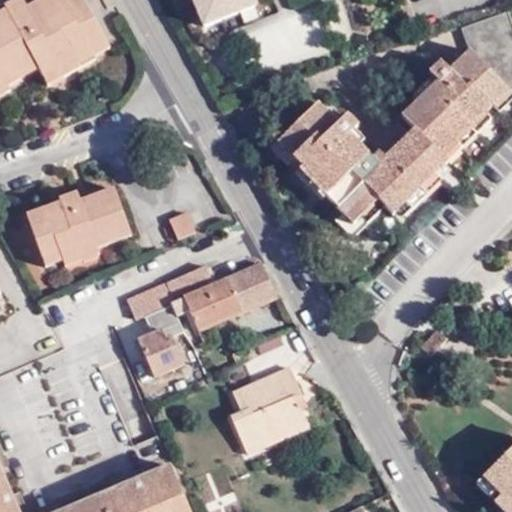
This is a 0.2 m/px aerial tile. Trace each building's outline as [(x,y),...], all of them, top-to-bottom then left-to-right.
[(0,25),(29,10),(24,0),(0,13),(0,12),(0,25)] [(0,87),(7,84),(5,79),(36,61),(42,70),(46,78),(95,53),(94,50),(110,42),(86,0),(67,0),(66,1),(53,8),(48,0),(47,0),(39,5),(29,10),(0,25),(0,87)] [(195,0),(204,23),(224,16),(243,10),(262,2),(261,0),(274,0),(276,4),(286,0),(195,0)] [(243,10),(247,18),(266,11),(262,2),(243,10)] [(224,16),(227,26),(247,18),(243,10),(224,16)] [(302,165),(329,193),(324,197),(340,212),(359,231),(382,208),(389,215),(392,218),(396,213),(433,177),(447,164),(438,156),(482,113),(491,105),(507,89),(511,93),(511,19),(510,12),(460,27),(467,49),(447,70),(439,62),(432,68),(425,74),(434,82),(399,116),(412,130),(420,137),(384,173),(377,166),(383,160),(379,156),(375,152),(369,159),(348,138),(358,128),(352,121),(346,115),(336,125),(315,105),(278,142),(302,165)] [(204,23),(208,32),(227,26),(224,16),(204,23)] [(95,53),(98,56),(114,48),(110,42),(94,50),(95,53)] [(95,53),(46,78),(51,86),(100,61),(98,56),(95,53)] [(7,84),(9,86),(42,70),(36,61),(5,79),(7,84)] [(0,87),(0,99),(13,93),(9,86),(7,84),(0,87)] [(491,105),(499,113),(511,100),(511,93),(507,89),(491,105)] [(447,164),(490,121),(482,113),(438,156),(447,164)] [(420,137),(412,130),(383,160),(377,166),(384,173),(420,137)] [(278,142),(269,150),(292,174),(302,165),(278,142)] [(292,174),(320,202),(324,197),(329,193),(302,165),(292,174)] [(404,220),(441,185),(433,177),(396,213),(404,220)] [(63,203),(28,216),(49,268),(63,263),(66,269),(102,257),(100,250),(132,238),(116,189),(82,201),(81,194),(72,197),(62,200),(63,203)] [(192,208),(172,215),(180,237),(200,230),(192,208)] [(332,220),(358,246),(389,215),(382,208),(359,231),(340,212),(332,220)] [(149,226),(158,247),(177,239),(168,218),(149,226)] [(277,296),(261,264),(213,284),(203,265),(129,297),(137,316),(172,301),(176,311),(187,306),(198,332),(277,296)] [(459,327),(445,331),(447,340),(461,336),(459,327)] [(438,333),(421,350),(431,359),(447,342),(438,333)] [(301,395),(308,392),(296,366),(238,391),(250,416),(237,422),(251,454),(275,444),(270,434),(296,423),(301,433),(315,427),(306,408),(301,395)] [(306,408),(313,405),(308,392),(301,395),(306,408)] [(270,434),(275,444),(301,433),(296,423),(270,434)] [(511,451),(487,476),(499,488),(505,495),(511,501),(511,451)] [(132,471),(96,486),(106,511),(191,511),(167,456),(132,471)] [(20,511),(13,493),(4,472),(0,473),(0,511),(20,511)] [(493,493),(499,488),(487,476),(482,482),(493,493)] [(106,511),(96,486),(65,500),(41,511),(106,511)] [(499,501),(510,511),(511,511),(511,501),(505,495),(499,501)]
